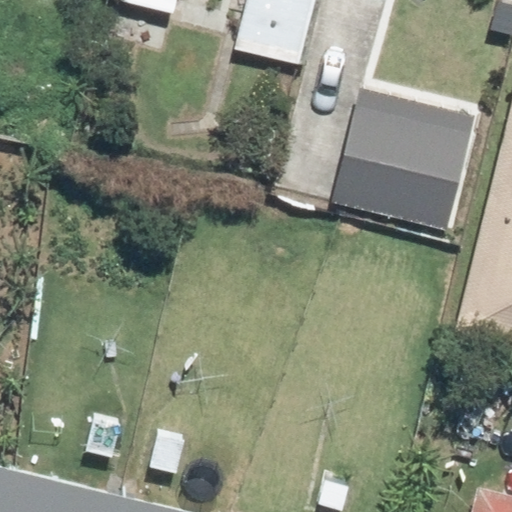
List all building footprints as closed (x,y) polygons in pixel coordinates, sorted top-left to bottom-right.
[(308,60),(322,0),(249,0),(239,44),(308,60)] [(322,0),(308,60),(365,73),(381,0),(322,0)] [(511,124),(465,326),(511,337),(511,124)] [(285,511),(0,441),(0,511),(285,511)] [(474,511),(511,511),(511,484),(482,477),(474,511)]
